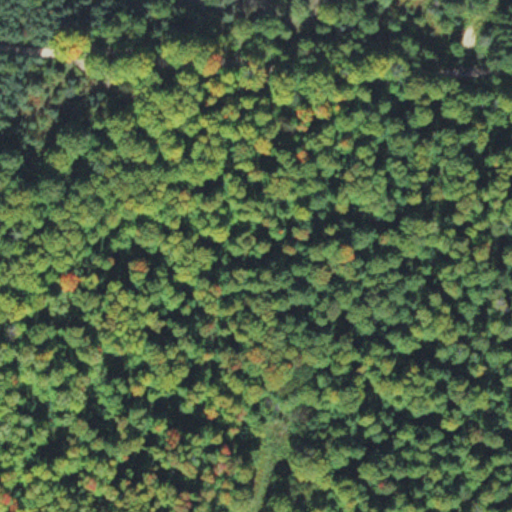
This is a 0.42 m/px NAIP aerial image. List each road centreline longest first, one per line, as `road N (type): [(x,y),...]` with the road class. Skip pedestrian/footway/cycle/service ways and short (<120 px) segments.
road 1 (track): [(259,511),(271,478),(224,337),(173,297),(185,182),(71,56)]
road 2 (track): [(511,70),(0,48)]
